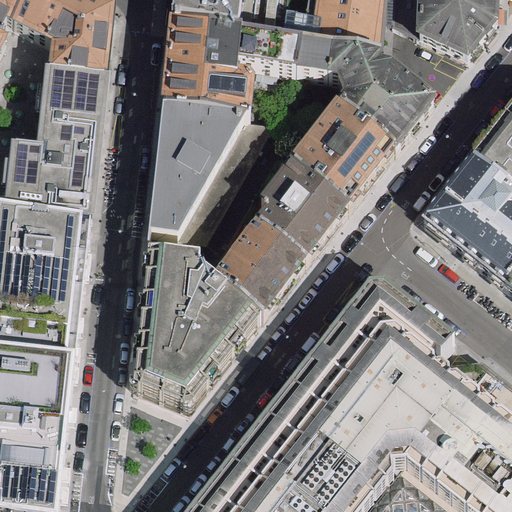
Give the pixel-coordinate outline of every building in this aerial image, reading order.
[(0,0),(0,66),(13,41),(33,0),(0,0)] [(48,85),(107,92),(110,58),(114,22),(71,0),(33,0),(13,41),(51,60),(48,85)] [(210,41),(238,47),(244,0),(177,0),(178,0),(174,34),(210,41)] [(289,0),(244,0),(238,47),(246,48),(282,52),(285,31),(289,0)] [(323,0),(318,36),(315,56),(382,64),(392,65),(394,50),(395,33),(396,0),(323,0)] [(396,0),(395,33),(421,45),(423,0),(396,0)] [(423,0),(421,45),(469,68),(497,33),(498,0),(423,0)] [(318,36),(285,31),(282,52),(302,54),(315,56),(318,36)] [(169,75),(165,119),(202,123),(205,86),(210,41),(174,34),(169,75)] [(0,220),(91,234),(98,172),(107,92),(48,85),(51,60),(13,41),(0,66),(0,220)] [(238,47),(210,41),(205,86),(240,91),(241,84),(242,75),(246,48),(238,47)] [(282,52),(246,48),(242,75),(297,83),(302,54),(282,52)] [(315,56),(302,54),(297,83),(342,90),(348,108),(340,117),(396,160),(434,111),(403,85),(394,78),(381,75),(382,64),(315,56)] [(249,85),(241,84),(240,91),(205,86),(202,123),(247,128),(253,129),(256,92),(249,85)] [(396,160),(340,117),(294,176),(349,219),(374,187),(396,160)] [(158,180),(151,244),(179,247),(180,244),(247,128),(202,123),(165,119),(158,180)] [(511,120),(504,130),(474,168),(511,197),(511,120)] [(247,128),(180,244),(207,247),(273,133),(253,129),(247,128)] [(511,197),(474,168),(426,229),(464,260),(507,294),(511,286),(511,197)] [(349,219),(294,176),(262,216),(270,221),(259,236),(305,273),(326,248),(349,219)] [(60,511),(90,245),(91,234),(0,220),(0,511),(60,511)] [(305,273),(259,236),(217,290),(264,327),(284,300),(305,273)] [(264,327),(217,290),(200,278),(201,267),(149,261),(140,336),(134,396),(190,419),(224,377),(264,327)] [(511,511),(511,391),(481,367),(468,358),(459,352),(386,296),(369,297),(269,422),(255,439),(230,471),(197,511),(511,511)]
